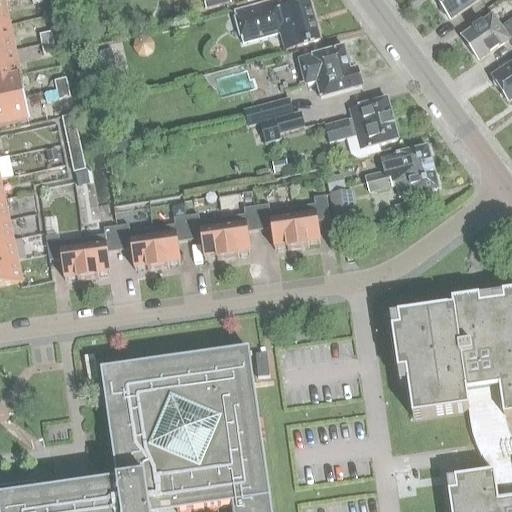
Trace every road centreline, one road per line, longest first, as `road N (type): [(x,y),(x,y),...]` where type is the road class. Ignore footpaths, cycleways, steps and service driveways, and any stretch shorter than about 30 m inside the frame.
road 1 (residential): [(0,334),(355,284),(421,252),(508,189)]
road 2 (residential): [(508,189),(368,0)]
